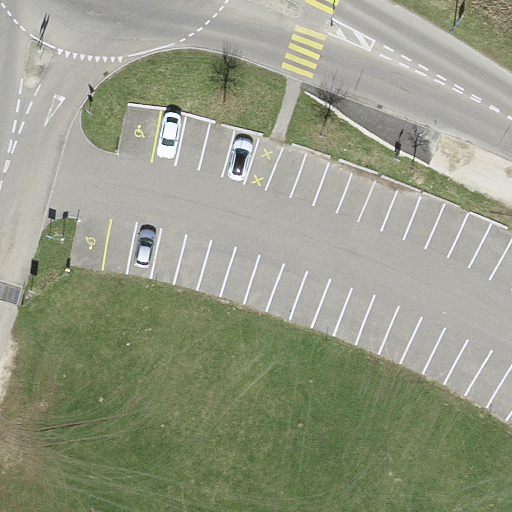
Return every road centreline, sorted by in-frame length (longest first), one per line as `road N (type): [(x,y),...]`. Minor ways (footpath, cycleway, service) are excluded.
road 1 (secondary): [(153,10),(302,49),(417,67)]
road 2 (residential): [(13,135),(96,19)]
road 3 (residential): [(16,0),(13,135)]
